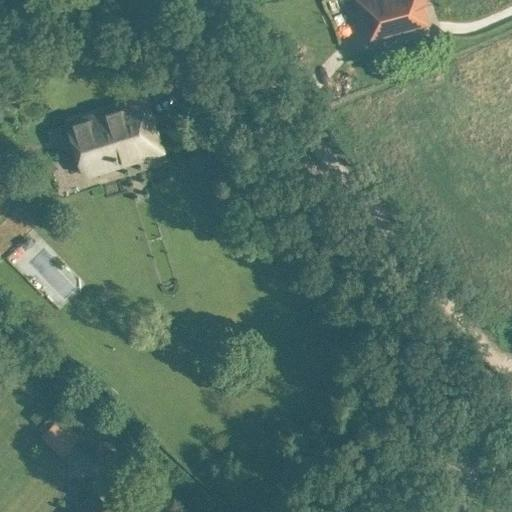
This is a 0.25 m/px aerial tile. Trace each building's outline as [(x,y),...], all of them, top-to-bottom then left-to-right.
[(421,25),(421,23),(416,25),(412,10),(427,6),(425,0),(356,0),(363,23),(368,22),(372,37),(421,25)] [(85,178),(166,152),(147,93),(64,119),(80,169),(83,168),(85,178)] [(0,204),(12,192),(0,180),(0,204)] [(62,311),(88,289),(40,235),(15,257),(62,311)] [(67,461),(86,441),(65,420),(45,440),(67,461)] [(119,511),(94,493),(79,511),(119,511)]
